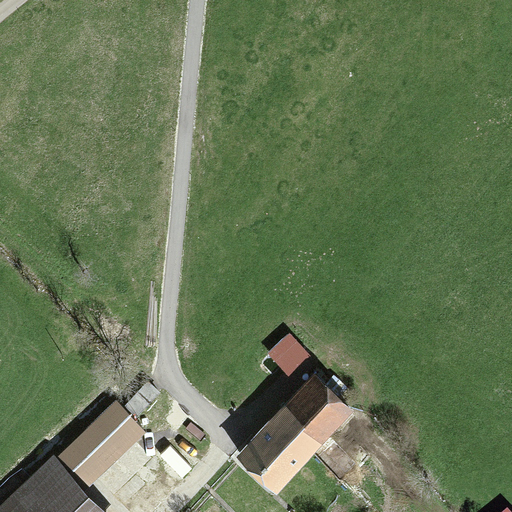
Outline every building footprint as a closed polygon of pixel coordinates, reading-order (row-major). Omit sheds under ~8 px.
[(287,336),(265,359),(286,379),(308,356),(287,336)] [(314,373),(283,406),(318,437),(349,405),(314,373)] [(137,416),(159,392),(147,381),(125,404),(137,416)] [(116,399),(52,460),(77,486),(142,425),(116,399)] [(274,485),(318,437),(283,406),(240,453),(274,485)] [(102,511),(77,486),(52,460),(0,510),(0,511),(102,511)]
